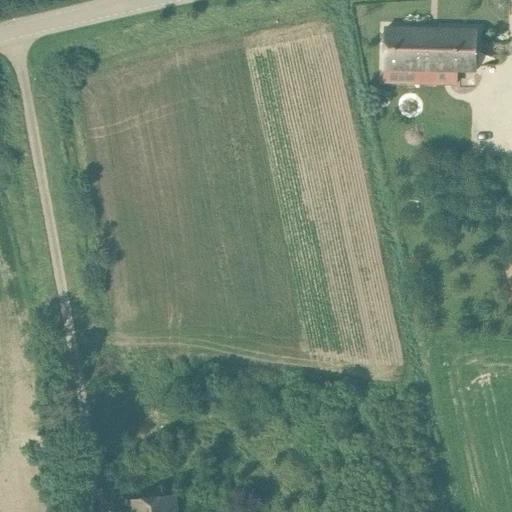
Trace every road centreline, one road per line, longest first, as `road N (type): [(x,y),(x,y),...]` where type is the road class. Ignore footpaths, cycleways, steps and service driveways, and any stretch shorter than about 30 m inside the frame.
road 1 (unclassified): [(92,459),(13,32)]
road 2 (tertiary): [(13,32),(156,0)]
